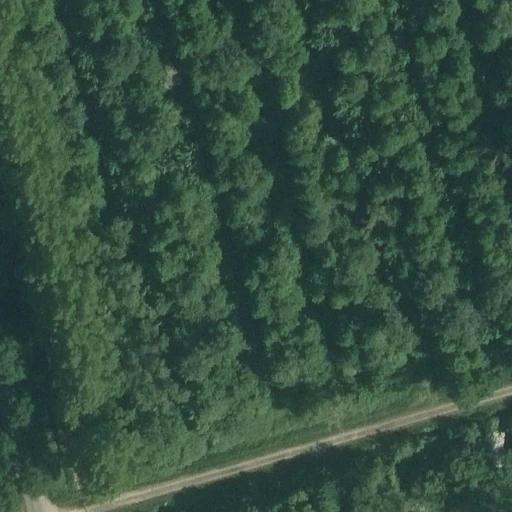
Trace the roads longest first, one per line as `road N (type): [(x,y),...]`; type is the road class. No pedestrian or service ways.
road 1 (track): [(511,388),(91,511)]
road 2 (tertiary): [(36,511),(0,380)]
